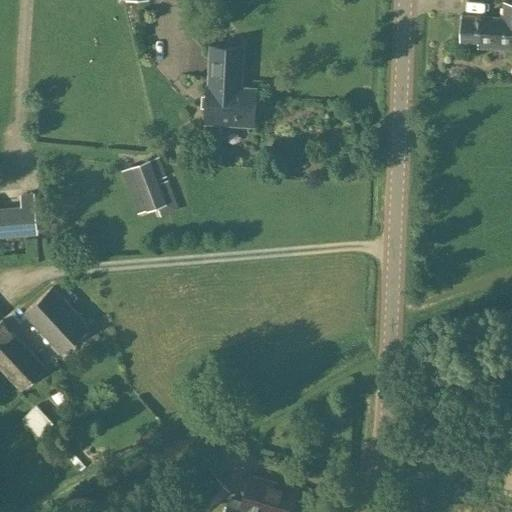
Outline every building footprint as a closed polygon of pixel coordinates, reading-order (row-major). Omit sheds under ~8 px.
[(511,3),(504,3),(503,18),(463,16),(461,41),(479,42),(479,48),(511,49),(511,3)] [(254,126),(256,89),(238,88),(240,48),(214,46),(212,86),(208,86),(206,124),(254,126)] [(204,166),(220,167),(221,154),(217,153),(217,150),(205,150),(204,166)] [(122,172),(138,214),(166,204),(150,161),(122,172)] [(0,237),(38,234),(34,194),(21,195),(22,206),(0,207),(0,237)] [(43,333),(61,352),(89,327),(71,307),(53,287),(33,305),(25,313),(43,333)] [(0,368),(21,391),(47,367),(3,320),(0,322),(0,368)] [(53,423),(37,405),(21,420),(37,438),(53,423)] [(250,477),(242,503),(230,500),(225,511),(289,511),(296,490),(250,477)] [(179,511),(202,511),(210,506),(191,483),(170,500),(179,511)]
